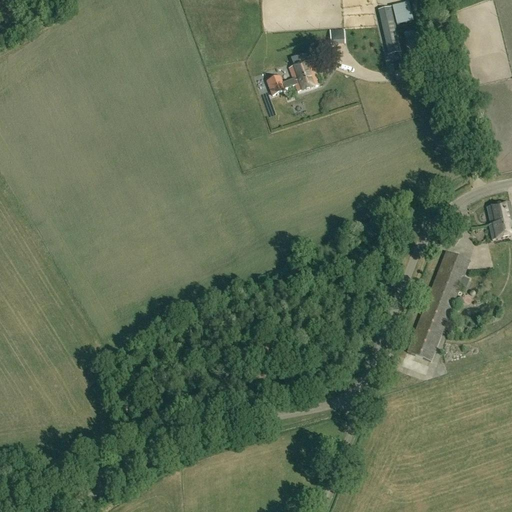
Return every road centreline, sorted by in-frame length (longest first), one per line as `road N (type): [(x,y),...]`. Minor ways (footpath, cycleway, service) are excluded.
road 1 (unclassified): [(88,511),(195,449),(364,400)]
road 2 (unclassified): [(364,400),(436,228),(460,205),(511,188)]
road 3 (track): [(486,194),(436,85),(416,0)]
